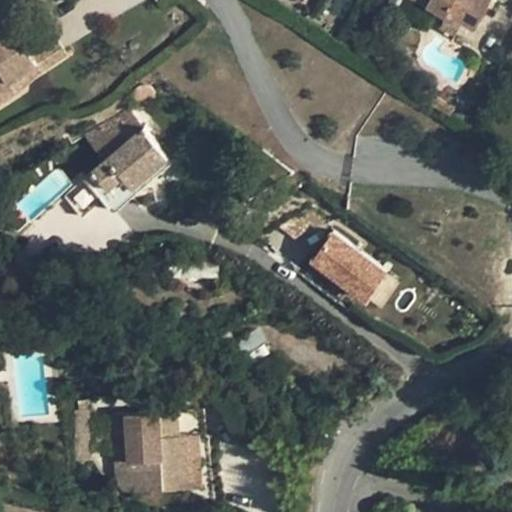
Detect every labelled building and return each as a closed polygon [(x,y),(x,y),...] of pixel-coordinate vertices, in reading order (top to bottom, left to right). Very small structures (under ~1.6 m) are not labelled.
[(412,0),(469,30),(484,0),(412,0)] [(20,36),(3,47),(22,60),(44,78),(46,79),(74,63),(59,40),(34,56),(20,36)] [(0,100),(12,93),(0,83),(0,100)] [(136,88),(134,91),(134,92),(133,96),(134,100),(136,102),(138,104),(141,105),(145,106),(148,105),(151,103),(152,102),(154,99),(155,95),(154,92),(153,90),(151,87),(148,85),(144,84),(141,85),(138,86),(136,88)] [(133,186),(168,157),(128,110),(86,135),(106,159),(83,178),(84,179),(65,196),(82,216),(103,200),(109,206),(112,205),(115,209),(137,191),(133,186)] [(180,171),(168,157),(133,186),(137,191),(138,191),(155,177),(163,185),(180,171)] [(293,239),(323,219),(308,207),(279,227),(293,239)] [(307,261),(361,306),(388,274),(334,229),(307,261)] [(238,356),(245,353),(254,348),(254,347),(263,342),(264,341),(258,330),(232,345),(238,356)] [(254,348),(245,353),(250,368),(269,357),(263,342),(254,347),(254,348)] [(128,414),(145,413),(143,395),(112,397),(114,440),(129,439),(128,414)] [(175,411),(145,413),(128,414),(129,439),(114,440),(115,464),(116,490),(148,489),(148,491),(165,490),(165,488),(165,473),(188,471),(186,434),(177,434),(175,411)] [(197,433),(186,434),(188,471),(165,473),(165,488),(200,485),(197,433)] [(116,490),(115,464),(98,466),(100,491),(116,490)]
